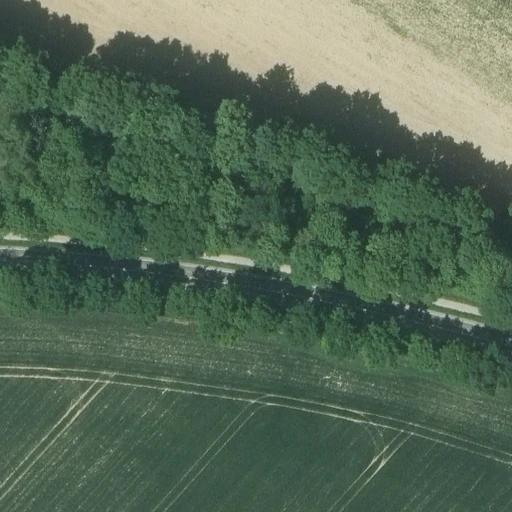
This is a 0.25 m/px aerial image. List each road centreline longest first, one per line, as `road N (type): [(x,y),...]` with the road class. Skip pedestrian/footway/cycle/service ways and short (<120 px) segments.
road 1 (unclassified): [(511,248),(146,157),(0,100)]
road 2 (secondary): [(511,354),(330,304),(107,266),(0,261)]
